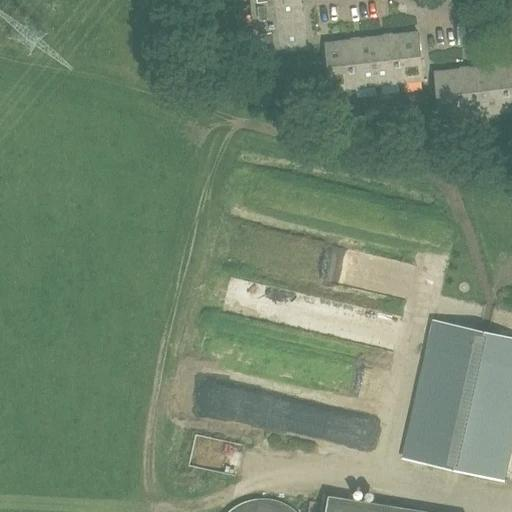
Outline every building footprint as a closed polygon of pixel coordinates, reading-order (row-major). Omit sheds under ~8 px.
[(254,6),(257,28),(304,23),(301,0),(254,6)] [(257,28),(259,52),(307,46),(304,23),(257,28)] [(419,32),(395,35),(401,83),(425,80),(419,32)] [(395,35),(373,37),(379,85),(401,83),(395,35)] [(373,37),(350,40),(356,88),(379,85),(373,37)] [(350,40),(327,43),(332,91),(356,88),(350,40)] [(505,64),(482,66),(487,115),(510,113),(505,64)] [(482,66),(459,69),(465,118),(487,115),(482,66)] [(459,69),(435,71),(441,120),(465,118),(459,69)] [(277,266),(280,234),(254,231),(251,263),(277,266)] [(507,480),(511,456),(511,338),(432,321),(403,458),(507,480)] [(231,473),(229,486),(247,488),(249,476),(231,473)] [(415,511),(329,498),(326,511),(415,511)]
